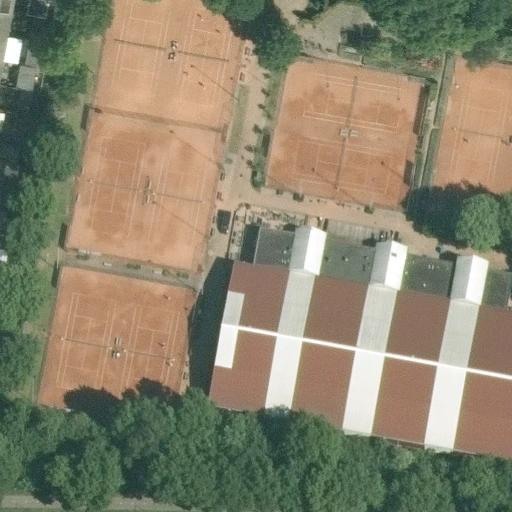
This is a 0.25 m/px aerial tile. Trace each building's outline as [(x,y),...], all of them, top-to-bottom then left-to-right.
[(0,0),(0,6),(10,8),(11,0),(0,0)] [(35,0),(33,12),(45,14),(47,0),(35,0)] [(10,8),(0,6),(0,32),(6,33),(10,8)] [(30,29),(42,31),(45,14),(33,12),(30,29)] [(23,62),(36,64),(38,48),(26,46),(23,62)] [(20,78),(33,80),(36,64),(23,62),(20,78)] [(29,98),(17,96),(14,112),(27,114),(29,98)] [(11,127),(24,129),(27,114),(14,112),(11,127)] [(4,167),(2,182),(14,184),(17,170),(4,167)] [(0,191),(0,197),(11,200),(14,184),(2,182),(0,191)] [(511,470),(511,320),(505,320),(511,282),(485,277),(486,272),(458,267),(457,272),(404,262),(405,257),(377,252),(376,257),(324,248),(325,242),(297,237),(295,243),(259,236),(253,273),(235,270),(208,414),(511,470)] [(0,253),(0,269),(5,270),(8,255),(0,253)]
